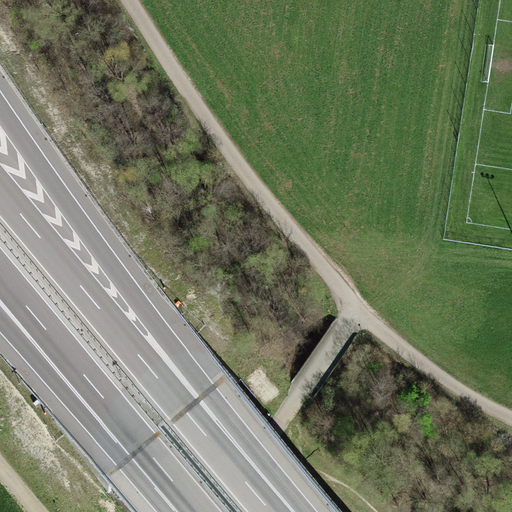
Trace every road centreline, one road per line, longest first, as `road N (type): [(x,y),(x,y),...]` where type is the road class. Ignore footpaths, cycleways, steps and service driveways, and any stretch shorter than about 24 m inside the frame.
road 1 (motorway): [(282,511),(0,104)]
road 2 (motorway): [(272,511),(0,189)]
road 3 (unclassified): [(134,0),(233,155),(357,310)]
road 4 (unclassified): [(357,310),(205,511)]
road 5 (motorway): [(0,275),(129,430)]
road 6 (unclassified): [(357,310),(442,378),(511,417)]
road 7 (motorway): [(0,305),(129,430)]
road 8 (track): [(376,511),(276,419)]
